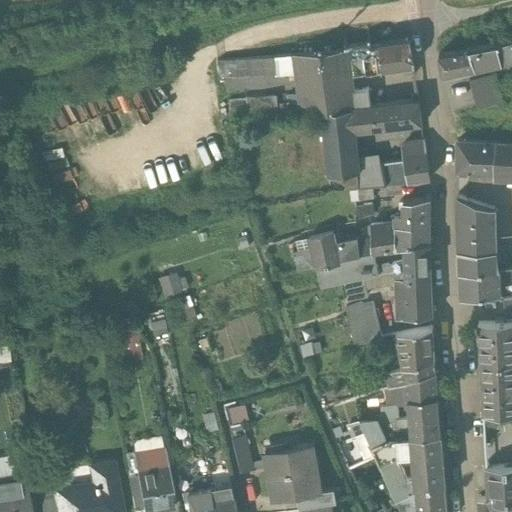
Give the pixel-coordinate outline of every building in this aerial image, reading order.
[(511,39),(477,50),(438,57),(442,76),(511,58),(511,39)] [(370,47),(348,50),(352,76),(396,69),(397,77),(415,76),(410,45),(371,49),(370,47)] [(348,50),(292,55),(294,75),(300,116),(327,113),(350,110),(370,108),(368,90),(354,92),(352,76),(348,50)] [(292,55),(218,62),(219,78),(275,73),(275,77),(294,75),(292,55)] [(495,73),(469,81),(477,109),(503,101),(495,73)] [(276,97),(228,101),(230,120),(277,115),(276,97)] [(370,108),(350,110),(354,133),(421,125),(418,102),(370,108)] [(350,110),(327,113),(330,134),(324,135),(329,177),(345,175),(347,190),(349,190),(357,189),(356,174),(358,173),(357,165),(354,133),(350,110)] [(424,141),(405,144),(401,148),(402,157),(426,154),(424,141)] [(496,142),(457,142),(457,173),(467,173),(467,180),(495,183),(495,181),(496,142)] [(511,142),(496,142),(495,181),(511,181),(511,142)] [(430,181),(426,154),(402,157),(403,161),(382,164),(385,186),(430,181)] [(372,187),(385,186),(382,164),(357,165),(358,173),(356,174),(357,189),(372,187)] [(372,187),(357,189),(349,190),(351,203),(373,200),(372,187)] [(490,206),(457,196),(457,235),(496,235),(495,207),(490,206)] [(430,199),(403,202),(403,217),(403,227),(429,226),(430,226),(430,199)] [(372,205),(363,206),(363,207),(355,208),(355,218),(373,216),(372,205)] [(391,225),(372,226),(370,227),(370,228),(373,254),(395,250),(395,249),(395,225),(394,217),(391,217),(391,225)] [(403,227),(403,217),(394,217),(395,225),(395,249),(395,250),(395,251),(405,249),(429,243),(429,226),(403,227)] [(370,228),(360,233),(362,240),(357,240),(361,256),(373,254),(370,228)] [(333,231),(308,236),(314,261),(316,268),(340,263),(340,261),(361,256),(357,240),(357,238),(341,242),(340,237),(335,238),(333,231)] [(234,239),(237,251),(250,247),(247,235),(234,239)] [(496,249),(496,235),(457,235),(458,249),(496,249)] [(429,256),(429,243),(405,249),(406,262),(429,256)] [(496,249),(458,249),(459,272),(460,272),(498,268),(499,269),(503,268),(502,263),(497,263),(496,249)] [(361,256),(340,261),(340,263),(316,268),(321,288),(342,284),(364,279),(378,276),(377,268),(373,254),(361,256)] [(429,256),(406,262),(406,272),(406,278),(430,277),(429,256)] [(314,261),(295,266),(297,272),(316,268),(314,261)] [(406,262),(394,264),(395,273),(406,272),(406,262)] [(394,264),(377,268),(378,276),(395,273),(394,264)] [(498,268),(460,272),(461,298),(500,294),(499,285),(511,283),(511,267),(503,268),(499,269),(498,268)] [(430,277),(406,278),(406,272),(395,273),(395,296),(395,319),(432,315),(430,277)] [(176,273),(158,280),(165,299),(189,290),(185,278),(179,280),(176,273)] [(364,279),(342,284),(346,303),(363,299),(363,298),(367,297),(364,279)] [(165,308),(146,315),(154,339),(173,332),(165,308)] [(372,310),(347,315),(354,346),(381,340),(375,311),(372,311),(372,310)] [(511,321),(478,323),(479,337),(480,337),(481,363),(511,362),(511,321)] [(432,327),(391,335),(393,341),(397,341),(402,367),(434,359),(432,327)] [(300,345),(303,357),(316,353),(312,342),(300,345)] [(402,367),(356,381),(359,390),(378,384),(379,388),(383,387),(389,385),(389,386),(435,372),(434,359),(402,367)] [(511,362),(481,363),(482,399),(511,398),(511,362)] [(435,372),(389,386),(389,385),(383,387),(386,398),(386,408),(396,407),(408,405),(407,400),(437,397),(435,372)] [(356,381),(346,385),(349,393),(359,390),(356,381)] [(437,397),(407,400),(408,405),(409,419),(397,420),(396,407),(386,408),(381,408),(382,424),(378,424),(375,419),(359,421),(364,431),(371,449),(390,441),(411,438),(440,435),(437,397)] [(511,398),(482,399),(483,414),(511,412),(511,398)] [(236,402),(224,406),(230,428),(242,425),(236,402)] [(359,421),(348,425),(351,433),(353,432),(354,435),(364,431),(359,421)] [(243,425),(230,429),(240,471),(255,468),(243,425)] [(340,425),(333,428),(336,437),(343,434),(340,425)] [(440,435),(411,438),(415,488),(444,485),(440,435)] [(131,437),(121,438),(134,511),(144,511),(132,442),(131,437)] [(161,437),(132,442),(144,511),(157,511),(175,509),(165,447),(162,447),(161,437)] [(322,488),(314,442),(262,452),(271,499),(297,494),(323,490),(322,488)] [(122,511),(112,463),(90,467),(93,484),(55,491),(54,491),(58,511),(122,511)] [(511,464),(486,466),(488,497),(494,497),(495,502),(511,500),(511,464)] [(52,473),(36,477),(42,511),(58,511),(54,491),(55,491),(52,473)] [(30,511),(25,478),(0,482),(0,511),(30,511)] [(237,511),(232,483),(212,486),(216,511),(237,511)] [(446,511),(444,485),(415,488),(415,491),(395,501),(399,510),(400,511),(403,511),(446,511)] [(216,511),(212,486),(182,491),(185,510),(191,509),(191,511),(216,511)] [(334,486),(322,488),(323,490),(297,494),(299,507),(301,507),(332,502),(336,501),(334,486)] [(511,511),(511,500),(495,502),(494,497),(488,497),(481,498),(481,496),(478,496),(479,511),(511,511)] [(301,511),(333,511),(332,502),(301,507),(301,511)]
